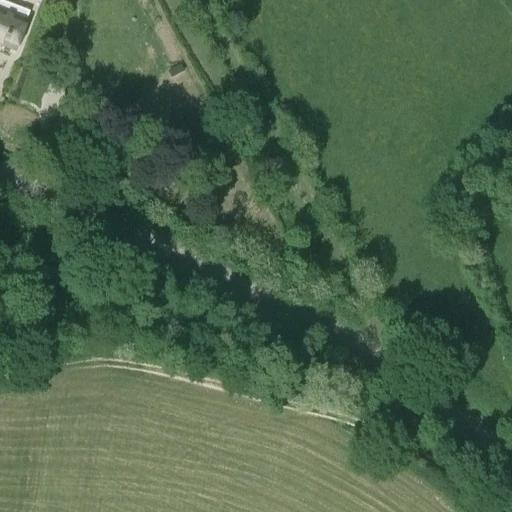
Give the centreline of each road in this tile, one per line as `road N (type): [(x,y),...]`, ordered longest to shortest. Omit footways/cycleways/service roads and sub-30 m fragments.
road 1 (tertiary): [(511,463),(359,347),(119,226),(0,177)]
road 2 (track): [(502,511),(350,420),(171,369),(81,362)]
